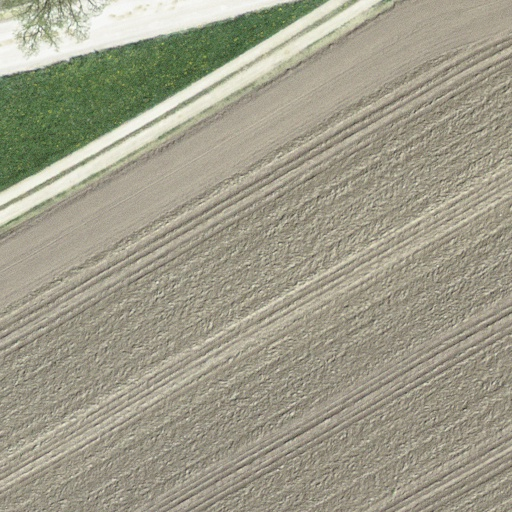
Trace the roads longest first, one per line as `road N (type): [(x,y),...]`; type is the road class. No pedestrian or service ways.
road 1 (track): [(0,225),(257,80),(370,0)]
road 2 (unclassified): [(256,0),(0,66)]
